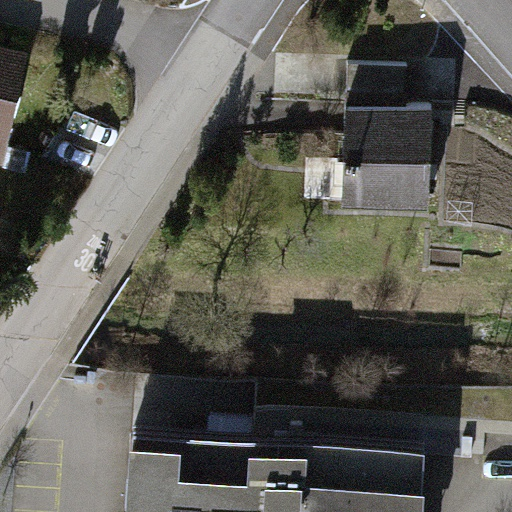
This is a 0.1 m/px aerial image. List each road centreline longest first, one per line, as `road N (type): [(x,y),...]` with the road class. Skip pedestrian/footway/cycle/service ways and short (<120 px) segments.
road 1 (residential): [(0,381),(206,61)]
road 2 (residential): [(206,61),(155,34),(12,0)]
